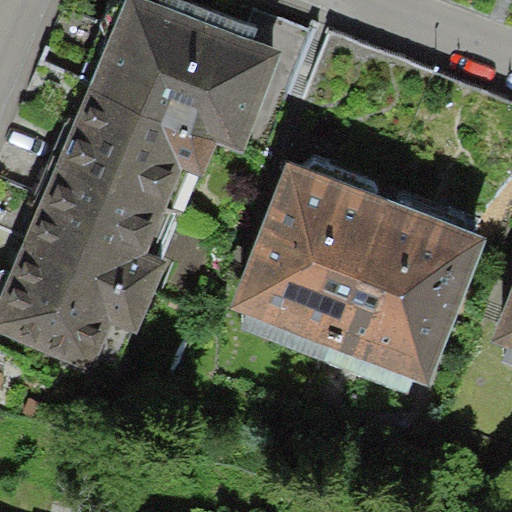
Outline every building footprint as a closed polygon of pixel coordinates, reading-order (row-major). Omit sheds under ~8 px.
[(264,152),(311,29),(253,7),(242,35),(202,19),(207,5),(194,0),(155,0),(155,1),(152,0),(107,0),(100,17),(63,3),(40,58),(78,74),(100,19),(106,32),(114,35),(109,47),(95,81),(214,131),(264,152)] [(89,96),(81,116),(69,111),(50,155),(181,209),(214,131),(95,81),(89,96)] [(300,164),(292,161),(241,293),(333,328),(384,196),(352,184),(332,176),(329,159),(314,153),(300,164)] [(29,238),(148,288),(181,209),(50,155),(32,199),(43,204),(37,219),(29,238)] [(466,228),(464,211),(448,205),(435,216),(411,206),(384,196),(333,328),(424,362),(475,231),(466,228)] [(0,318),(87,355),(89,351),(116,363),(148,288),(29,238),(23,254),(15,272),(4,267),(0,268),(0,318)] [(511,299),(502,326),(511,329),(511,299)] [(0,410),(6,412),(29,356),(0,343),(0,410)]
